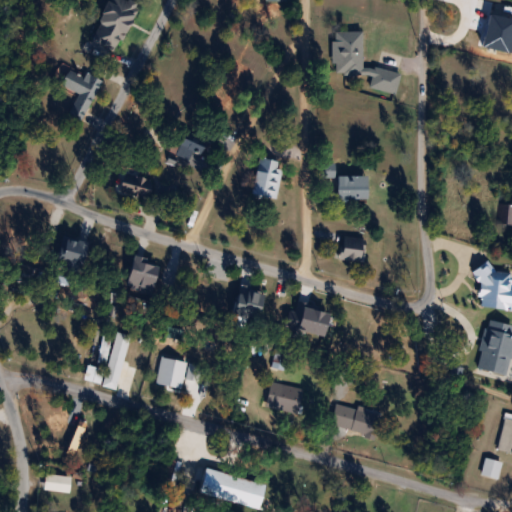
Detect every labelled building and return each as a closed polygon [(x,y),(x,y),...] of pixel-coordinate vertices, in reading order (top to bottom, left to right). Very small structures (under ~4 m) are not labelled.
[(115,50),(136,4),(127,0),(106,0),(89,39),(115,50)] [(360,30),(331,30),(331,74),(368,74),(368,90),(396,90),(396,68),(361,68),(360,30)] [(99,79),(84,72),(82,76),(66,69),(60,83),(77,91),(66,113),(80,119),(99,79)] [(174,151),(195,162),(207,141),(186,130),(174,151)] [(281,161),(257,156),(250,194),(273,199),(281,161)] [(147,198),(151,179),(122,173),(118,191),(147,198)] [(356,174),(336,174),(336,198),(356,198),(356,174)] [(511,202),(495,202),(495,222),(511,222),(511,202)] [(359,260),(361,237),(340,234),(338,258),(359,260)] [(112,336),(101,333),(94,361),(104,364),(112,336)] [(82,379),(98,383),(102,368),(86,364),(82,379)] [(273,408),(296,414),(302,388),(279,383),(273,408)] [(378,413),(332,403),(327,424),(373,435),(378,413)] [(511,415),(503,414),(495,449),(511,452),(511,415)] [(499,461),(483,456),(478,473),(494,478),(499,461)]
